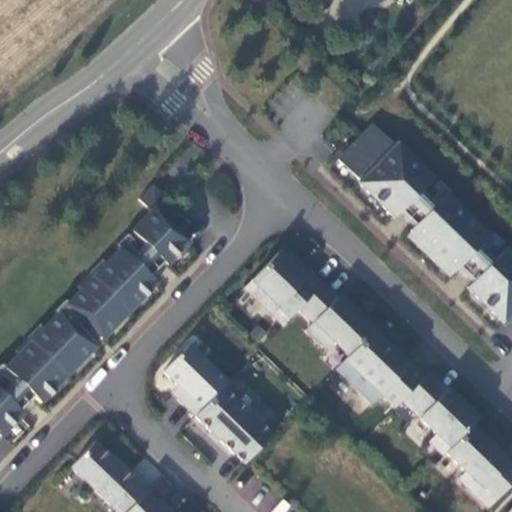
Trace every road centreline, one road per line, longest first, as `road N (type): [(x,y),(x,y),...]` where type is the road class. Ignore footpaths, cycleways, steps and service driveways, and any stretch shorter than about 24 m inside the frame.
road 1 (residential): [(511,392),(287,187)]
road 2 (residential): [(287,187),(111,393)]
road 3 (residential): [(287,187),(141,47)]
road 4 (tertiary): [(0,166),(141,47)]
road 5 (residential): [(235,511),(111,393)]
road 6 (residential): [(111,393),(6,506)]
